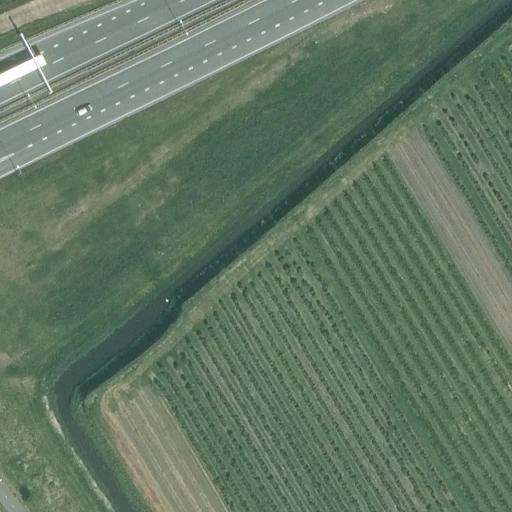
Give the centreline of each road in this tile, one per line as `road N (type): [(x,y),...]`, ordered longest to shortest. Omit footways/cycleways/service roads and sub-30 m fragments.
road 1 (trunk): [(7,142),(293,0)]
road 2 (trunk): [(189,0),(0,90)]
